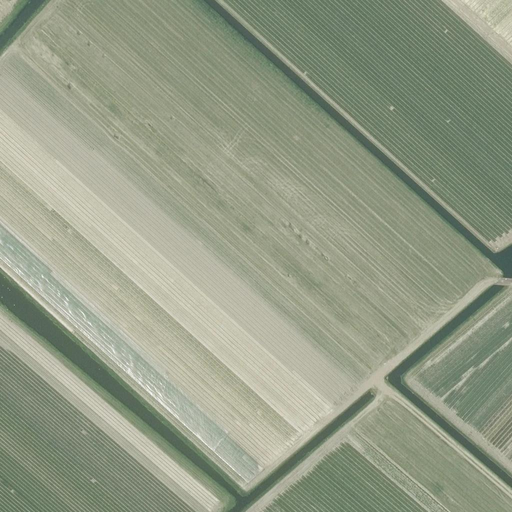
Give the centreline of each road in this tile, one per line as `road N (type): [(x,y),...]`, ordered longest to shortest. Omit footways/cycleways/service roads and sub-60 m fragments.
road 1 (track): [(389,389),(375,377),(241,490)]
road 2 (track): [(246,511),(389,389)]
road 3 (track): [(375,377),(490,281),(511,283)]
road 4 (track): [(511,495),(389,389)]
